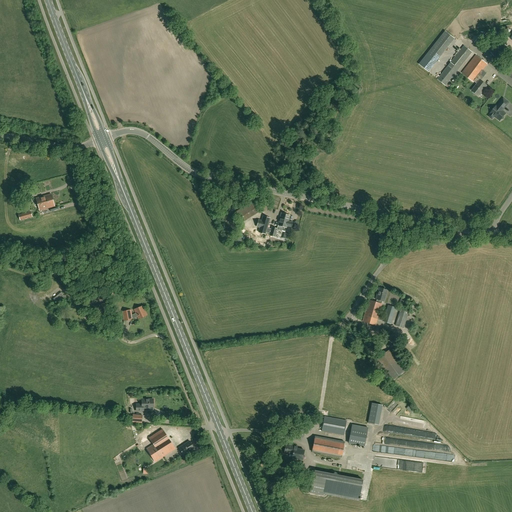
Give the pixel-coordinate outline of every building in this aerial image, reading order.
[(484,42),(489,35),(486,33),(484,36),(481,34),(475,42),(481,46),(484,42)] [(511,53),(505,45),(504,42),(491,52),(500,63),(511,53)] [(445,86),(471,52),(464,46),(437,80),(445,86)] [(436,63),(426,55),(419,65),(428,72),(436,63)] [(478,96),(487,86),(480,81),(483,78),(479,75),(487,64),(476,55),(462,73),(473,82),(474,81),(477,84),(472,91),(478,96)] [(488,116),(491,118),(494,116),(500,121),(501,119),(502,119),(504,117),(503,116),(505,114),(502,111),(508,103),(503,99),(497,107),(496,106),(488,116)] [(40,210),(54,206),(51,194),(36,198),(40,210)] [(234,214),(229,217),(232,222),(237,219),(240,224),(257,213),(251,202),(233,213),(234,214)] [(31,211),(18,215),(20,220),(32,217),(31,211)] [(278,225),(286,228),(287,226),(291,227),(292,223),(288,221),(289,216),(281,214),(278,225)] [(259,228),(258,232),(265,234),(266,232),(270,234),(270,235),(275,237),(277,229),(272,228),(272,229),(267,228),(270,218),(262,216),(261,220),(259,220),(257,227),(259,228)] [(391,324),(396,308),(388,305),(384,317),(378,316),(382,304),(381,304),(382,301),(384,301),(387,290),(379,288),(376,299),(379,300),(378,303),(369,300),(363,322),(376,325),(377,319),(383,321),(391,324)] [(139,320),(147,316),(143,306),(134,310),(136,314),(132,316),(131,310),(123,312),(124,321),(133,320),(135,319),(135,318),(137,317),(139,320)] [(403,328),(408,311),(400,309),(395,325),(403,328)] [(393,332),(383,341),(387,345),(393,340),(397,337),(393,332)] [(415,346),(411,337),(406,339),(410,348),(415,346)] [(149,406),(153,406),(153,399),(142,399),(142,404),(136,404),(136,411),(143,411),(143,408),(149,408),(149,406)] [(382,405),(371,403),(368,423),(379,425),(382,405)] [(142,422),(142,415),(133,414),(133,422),(142,422)] [(343,435),(346,421),(324,417),(321,431),(343,435)] [(409,427),(433,431),(434,427),(429,427),(429,422),(413,419),(412,422),(410,422),(409,427)] [(364,446),(368,427),(352,425),(348,443),(364,446)] [(303,437),(305,427),(297,426),(296,436),(303,437)] [(133,427),(108,427),(109,450),(127,449),(127,447),(133,447),(133,427)] [(155,462),(175,448),(162,429),(149,438),(153,444),(147,448),(155,462)] [(78,437),(80,467),(101,466),(101,465),(117,464),(116,454),(102,455),(100,432),(95,432),(95,431),(86,432),(86,436),(78,437)] [(341,457),(344,442),(315,436),(312,452),(341,457)] [(184,455),(194,448),(189,441),(179,448),(184,455)] [(295,458),(297,449),(297,446),(286,444),(284,453),(290,454),(289,456),(292,457),(292,458),(295,458)] [(297,449),(295,458),(302,459),(304,450),(297,449)] [(423,459),(445,461),(445,455),(423,453),(423,459)] [(323,495),(324,493),(359,500),(362,480),(314,470),(310,493),(323,495)]
